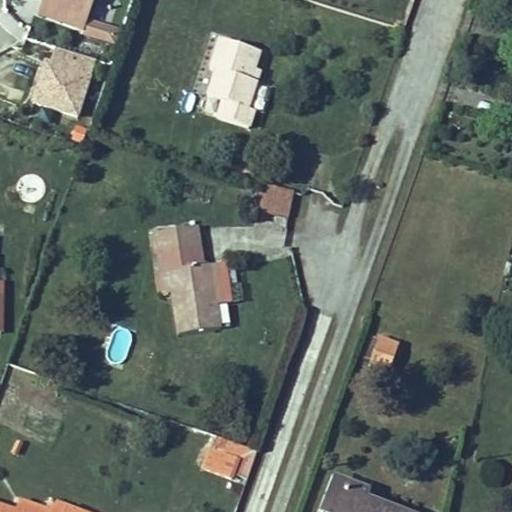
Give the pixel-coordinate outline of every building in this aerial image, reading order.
[(45,0),(43,6),(84,20),(90,0),(45,0)] [(80,29),(84,20),(43,6),(40,14),(80,29)] [(112,42),(115,32),(84,20),(80,29),(80,32),(112,42)] [(219,103),(214,120),(245,130),(251,113),(244,111),(252,83),(248,81),(251,74),(256,54),(215,40),(206,69),(212,71),(204,98),(219,103)] [(47,45),(28,105),(77,120),(96,61),(47,45)] [(43,199),(42,175),(17,176),(17,199),(43,199)] [(258,206),(288,216),(294,192),(263,183),(258,206)] [(207,266),(201,267),(195,227),(153,233),(156,253),(162,252),(166,272),(170,293),(177,334),(218,328),(214,304),(207,266)] [(156,253),(160,273),(166,272),(162,252),(156,253)] [(222,302),(216,265),(207,266),(214,304),(222,302)] [(166,272),(160,273),(163,294),(170,293),(166,272)] [(380,337),(369,367),(386,373),(396,343),(380,337)] [(255,452),(235,445),(231,458),(237,460),(232,475),(245,480),(255,452)] [(208,450),(201,469),(230,479),(232,475),(237,460),(231,458),(208,450)] [(367,491),(334,479),(321,511),(397,511),(364,499),(367,491)] [(35,511),(16,505),(14,511),(15,511),(61,511),(63,506),(55,503),(51,511),(35,511)]
